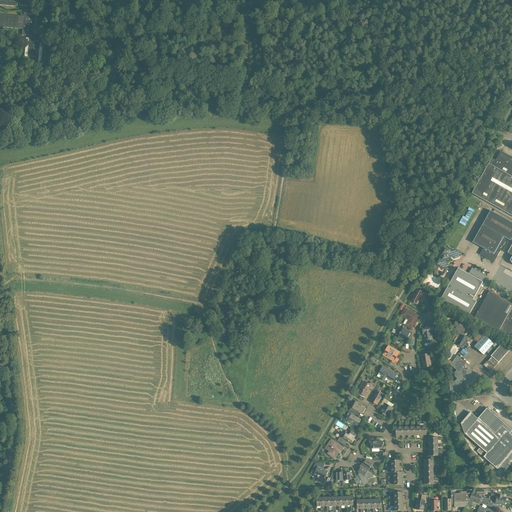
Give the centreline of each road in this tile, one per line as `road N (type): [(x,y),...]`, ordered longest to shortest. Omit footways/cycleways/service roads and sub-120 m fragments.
road 1 (tertiary): [(0,500),(14,429),(0,308)]
road 2 (residential): [(389,426),(398,391),(414,372),(424,315)]
